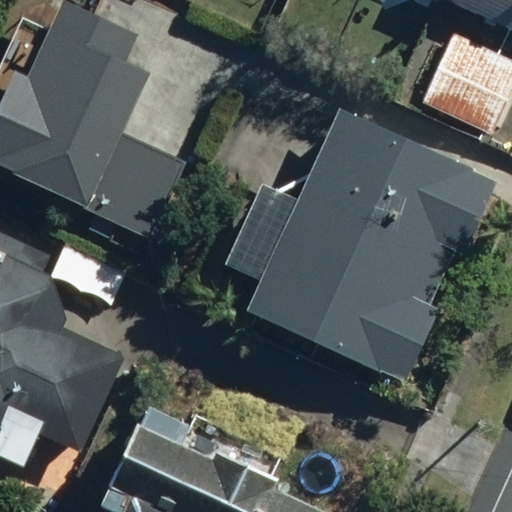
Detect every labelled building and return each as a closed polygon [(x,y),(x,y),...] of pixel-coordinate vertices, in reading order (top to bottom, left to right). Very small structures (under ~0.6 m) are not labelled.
[(511,0),(454,0),(511,27),(511,0)] [(27,88),(5,77),(0,87),(0,154),(75,193),(110,126),(89,115),(130,35),(70,4),(27,88)] [(511,102),(511,58),(458,35),(427,106),(497,137),(511,102)] [(505,183),(345,111),(254,311),(414,383),(447,311),(436,306),(461,252),(471,257),(505,183)] [(0,231),(0,447),(29,460),(42,430),(84,448),(126,352),(71,329),(59,282),(40,274),(49,253),(0,231)] [(285,451),(152,393),(105,498),(127,508),(125,511),(341,511),(345,504),(275,474),(285,451)]
